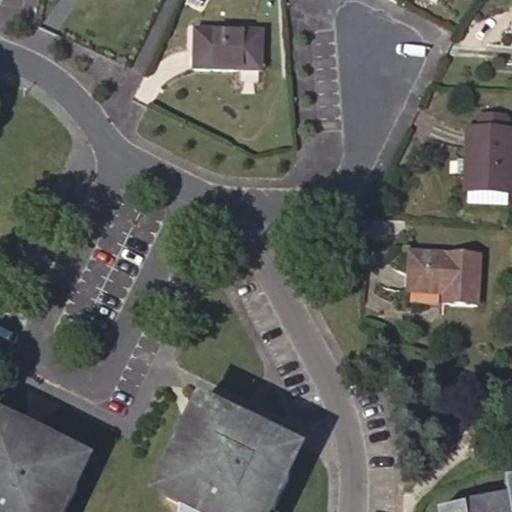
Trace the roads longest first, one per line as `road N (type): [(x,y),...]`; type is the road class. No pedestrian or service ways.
road 1 (residential): [(251,204),(261,257),(333,387),(352,456),(351,511)]
road 2 (residential): [(0,56),(31,64),(71,93),(109,151),(221,205),(251,204)]
road 3 (residential): [(251,204),(317,203),(349,182),(375,58)]
